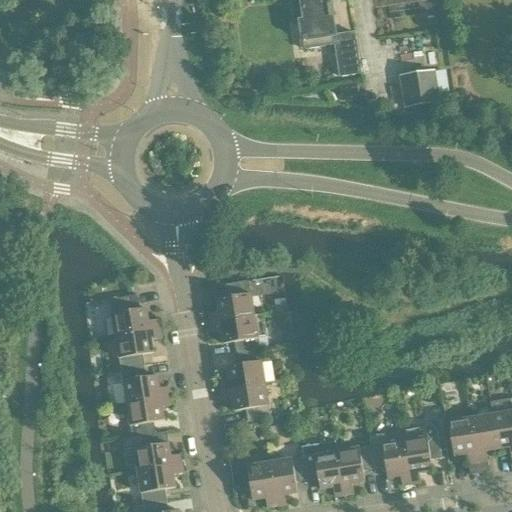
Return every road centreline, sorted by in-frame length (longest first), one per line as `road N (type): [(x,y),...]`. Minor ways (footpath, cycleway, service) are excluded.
road 1 (residential): [(221,511),(176,214)]
road 2 (secondary): [(220,185),(315,186),(511,221)]
road 3 (secondary): [(511,182),(453,157),(223,147)]
road 4 (secondary): [(129,138),(0,123)]
road 5 (secondary): [(0,144),(123,171)]
